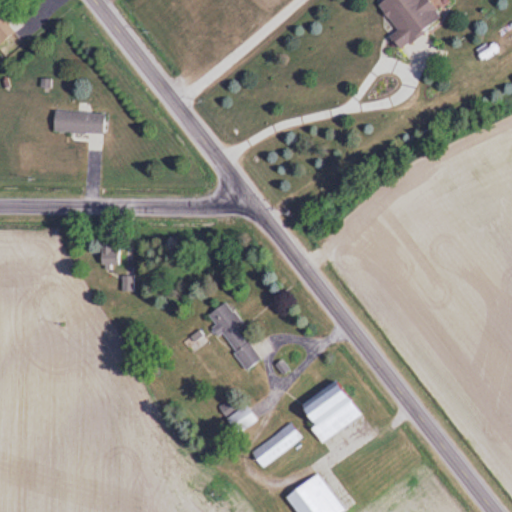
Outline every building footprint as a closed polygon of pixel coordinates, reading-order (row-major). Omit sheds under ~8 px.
[(393,33),(386,38),(394,50),(437,20),(423,0),(380,0),(374,5),(393,33)] [(0,42),(14,31),(0,12),(0,42)] [(51,132),(101,135),(102,114),(52,112),(51,132)] [(117,244),(99,244),(99,267),(117,267),(117,244)] [(242,372),(259,361),(237,328),(240,326),(225,303),(205,316),(242,372)] [(319,444),(358,417),(334,382),(295,409),(319,444)] [(236,436),(255,421),(243,406),(225,420),(236,436)] [(249,454),(261,470),(301,439),(289,424),(249,454)] [(293,511),(341,511),(343,511),(317,473),(283,497),(293,511)]
